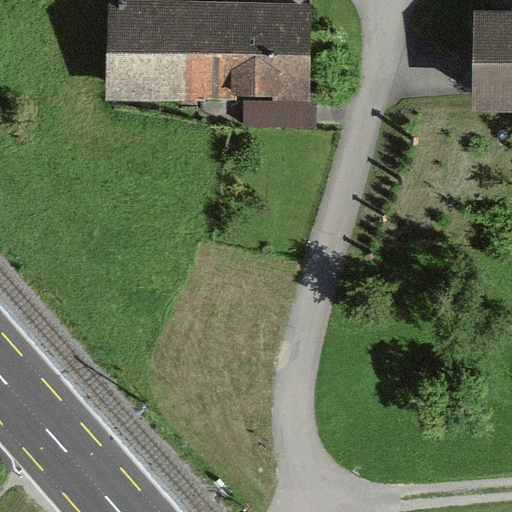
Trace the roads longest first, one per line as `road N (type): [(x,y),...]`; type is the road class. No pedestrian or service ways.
road 1 (track): [(318,507),(302,454),(302,356),(387,68),(386,0)]
road 2 (track): [(511,489),(313,511)]
road 3 (secondary): [(116,511),(0,377)]
